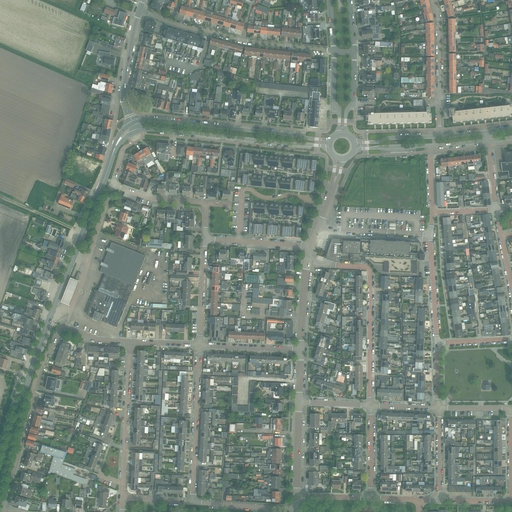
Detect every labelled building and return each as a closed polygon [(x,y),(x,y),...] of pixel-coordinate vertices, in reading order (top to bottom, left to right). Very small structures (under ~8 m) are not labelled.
[(175,5),(169,2),(165,0),(163,0),(153,0),(153,2),(162,6),(164,3),(164,2),(168,4),(167,7),(174,9),(171,16),(175,18),(177,13),(178,10),(174,9),(175,5)] [(300,0),(301,0),(305,0),(306,5),(308,5),(309,11),(315,11),(315,8),(316,8),(315,0),(300,0)] [(509,8),(510,8),(511,7),(511,0),(508,1),(505,2),(502,2),(503,6),(506,6),(506,8),(509,8)] [(188,1),(187,5),(188,5),(186,16),(192,17),(194,10),(196,5),(193,4),(191,9),(188,8),(189,6),(190,6),(191,2),(188,1)] [(422,9),(430,7),(428,1),(420,3),(422,9)] [(150,7),(160,11),(161,8),(164,9),(165,7),(162,6),(153,2),(150,7)] [(179,14),(186,16),(188,5),(187,5),(185,5),(185,7),(181,6),(179,14)] [(394,6),(375,8),(369,8),(369,11),(360,12),(361,19),(369,18),(372,18),(372,11),(395,9),(394,6)] [(114,17),(126,20),(127,14),(119,12),(119,11),(118,10),(116,10),(115,10),(115,11),(106,7),(103,13),(114,17)] [(431,14),(430,7),(422,9),(424,16),(431,14)] [(446,11),(448,17),(454,16),(453,12),(456,12),(455,9),(446,11)] [(198,19),(200,12),(194,10),(192,17),(198,19)] [(226,11),(224,15),(226,16),(223,26),(229,28),(232,17),(229,17),(229,20),(225,19),(226,16),(228,16),(229,12),(226,11)] [(200,12),(198,19),(204,21),(206,13),(200,12)] [(311,22),(313,22),(318,21),(317,14),(309,15),(309,12),(302,13),(303,16),(307,16),(307,19),(311,18),(311,22)] [(213,15),(206,13),(204,21),(211,22),(213,15)] [(217,24),(223,26),(226,16),(224,15),(220,14),(219,17),(217,24)] [(433,20),(431,14),(424,16),(425,22),(433,20)] [(219,17),(213,15),(211,22),(217,24),(219,17)] [(248,26),(247,32),(254,33),(255,22),(255,19),(254,19),(254,15),(252,15),(251,19),(250,19),(250,24),(252,24),(252,27),(248,26)] [(232,17),(229,28),(236,29),(238,22),(238,19),(237,19),(237,17),(235,17),(232,16),(232,17)] [(112,24),(119,26),(124,27),(126,20),(114,17),(112,24)] [(375,27),(379,27),(378,24),(373,24),(373,21),(369,21),(369,18),(361,19),(362,25),(370,25),(370,28),(375,27)] [(156,24),(147,21),(144,31),(154,33),(156,24)] [(238,22),(236,29),(242,31),(244,24),(238,22)] [(303,27),(303,33),(303,38),(305,39),(306,33),(309,33),(309,39),(314,39),(314,40),(316,40),(316,39),(319,39),(318,29),(312,29),(312,26),(303,27)] [(373,40),(378,40),(379,39),(378,34),(380,34),(380,27),(379,27),(375,27),(370,28),(368,28),(369,31),(362,31),(363,39),(368,38),(372,38),(373,40)] [(168,39),(171,29),(168,28),(168,29),(166,28),(165,29),(162,29),(160,35),(163,36),(163,37),(168,39)] [(149,35),(148,35),(143,34),(141,44),(151,46),(153,36),(149,35)] [(114,35),(112,40),(116,41),(113,47),(118,48),(118,46),(122,48),(125,39),(121,38),(117,36),(114,35)] [(218,40),(211,39),(208,49),(215,51),(216,47),(218,40)] [(224,42),(218,40),(216,47),(222,49),(224,42)] [(230,44),(224,42),(222,49),(222,50),(224,51),(225,49),(228,50),(230,44)] [(375,46),(369,46),(364,46),(364,54),(374,54),(374,57),(382,57),(382,54),(375,54),(376,52),(376,50),(375,49),(375,47),(392,48),(392,43),(375,42),(375,46)] [(237,46),(230,44),(228,50),(235,52),(237,46)] [(148,48),(145,47),(140,46),(139,52),(151,55),(154,56),(155,53),(147,51),(148,48)] [(243,47),(237,46),(235,52),(241,54),(243,47)] [(110,53),(100,51),(99,53),(100,54),(100,56),(103,56),(101,63),(108,64),(107,66),(111,67),(111,65),(114,65),(115,58),(109,57),(110,53)] [(138,58),(149,60),(151,55),(139,52),(138,58)] [(307,71),(307,66),(311,66),(311,62),(311,55),(305,54),(304,62),(303,71),(307,71)] [(382,57),(374,57),(374,60),(364,60),(364,68),(367,68),(367,71),(372,71),(372,68),(375,68),(376,66),(376,65),(375,63),(373,63),(373,61),(382,61),(382,57)] [(138,58),(136,63),(144,65),(148,66),(150,60),(149,60),(138,58)] [(312,60),(312,64),(316,64),(316,69),(316,73),(324,73),(324,68),(325,68),(325,65),(324,65),(324,60),(317,60),(312,60)] [(136,63),(135,68),(143,70),(149,71),(150,68),(148,68),(148,66),(144,65),(136,63)] [(224,66),(223,71),(229,72),(231,65),(229,64),(228,67),(224,66)] [(135,69),(134,74),(143,76),(146,77),(154,79),(154,75),(151,75),(151,74),(148,73),(147,75),(143,74),(144,71),(143,71),(135,69)] [(363,75),(363,82),(376,82),(376,71),(370,71),(370,75),(363,75)] [(133,79),(145,81),(150,83),(155,84),(157,84),(157,82),(150,80),(145,79),(146,77),(143,76),(134,74),(133,79)] [(422,78),(414,78),(412,75),(408,78),(406,78),(402,78),(401,78),(401,83),(422,84),(422,78)] [(169,87),(174,88),(175,89),(178,80),(172,78),(169,87)] [(145,81),(133,79),(131,87),(144,90),(145,85),(145,81)] [(99,90),(100,90),(112,93),(114,85),(106,83),(101,82),(99,90)] [(363,88),(363,95),(366,96),(367,96),(367,98),(371,99),(371,92),(375,92),(387,92),(387,90),(387,86),(387,85),(380,85),(375,85),(375,88),(368,88),(363,88)] [(219,117),(219,109),(220,106),(220,102),(222,88),(221,87),(218,87),(217,88),(215,100),(215,101),(214,105),(214,108),(213,117),(219,117)] [(317,128),(320,98),(325,98),(325,87),(322,87),(322,90),(320,90),(320,89),(310,88),(309,93),(309,107),(308,113),(308,119),(310,119),(309,127),(317,128)] [(189,109),(189,114),(194,115),(196,96),(197,93),(191,92),(189,106),(189,109)] [(196,96),(194,115),(200,115),(200,110),(201,108),(202,108),(202,102),(199,102),(200,92),(197,92),(197,93),(196,96)] [(101,103),(103,103),(111,105),(112,97),(103,95),(102,96),(100,95),(99,99),(101,99),(101,103)] [(153,107),(158,108),(160,100),(161,96),(159,95),(159,96),(156,95),(155,100),(155,99),(153,107)] [(166,97),(161,96),(160,100),(158,108),(163,110),(165,101),(166,97)] [(220,117),(227,118),(228,109),(231,110),(231,108),(232,96),(229,96),(228,106),(225,106),(224,111),(220,111),(220,117)] [(262,117),(263,112),(263,108),(266,109),(266,106),(266,104),(267,100),(267,96),(264,96),(263,106),(260,106),(260,107),(256,107),(255,116),(262,117)] [(174,102),(173,105),(172,112),(179,113),(179,106),(180,106),(180,102),(180,98),(178,97),(177,102),(175,101),(174,102)] [(304,122),(304,117),(305,113),(304,113),(304,112),(307,112),(309,100),(302,99),(302,104),(305,105),(304,109),(302,109),(302,113),(298,113),(297,121),(304,122)] [(203,108),(202,115),(209,116),(210,108),(213,108),(213,101),(209,100),(208,100),(207,105),(203,105),(203,108)] [(275,118),(275,113),(276,109),(273,109),(274,101),(267,100),(266,104),(266,106),(270,106),(269,109),(268,118),(275,118)] [(249,115),(250,111),(250,109),(253,109),(254,103),(247,103),(246,108),(242,108),(242,115),(249,115)] [(491,118),(491,117),(495,117),(495,118),(498,117),(498,116),(502,116),(502,117),(505,117),(505,116),(509,115),(509,116),(511,115),(511,113),(511,105),(508,106),(508,107),(455,113),(454,108),(448,109),(449,117),(452,117),(453,123),(456,122),(456,121),(460,121),(460,122),(463,121),(463,120),(467,120),(467,121),(470,121),(470,120),(474,119),(474,120),(477,120),(477,119),(481,118),(481,119),(484,119),(484,118),(488,118),(488,119),(491,118)] [(431,123),(431,114),(429,114),(429,113),(430,112),(429,108),(426,108),(426,114),(374,115),(374,106),(365,107),(365,116),(365,120),(368,120),(368,124),(372,124),(372,123),(375,123),(375,124),(379,124),(379,123),(383,123),(383,124),(387,124),(387,123),(390,123),(390,124),(394,124),(394,123),(398,123),(398,124),(401,123),(401,122),(405,122),(405,123),(409,123),(409,122),(412,122),(412,123),(416,123),(416,122),(420,122),(420,123),(424,123),(424,122),(427,122),(427,123),(431,123)] [(98,117),(102,118),(103,114),(108,115),(109,110),(102,108),(101,110),(98,109),(97,112),(93,111),(92,115),(97,116),(98,117)] [(291,120),(292,115),(292,111),(288,110),(288,112),(284,112),(283,119),(291,120)] [(113,121),(112,121),(105,119),(104,123),(103,123),(102,127),(111,130),(113,121)] [(110,135),(111,130),(102,127),(99,127),(98,133),(110,135)] [(108,142),(110,137),(95,134),(94,135),(96,135),(96,139),(98,140),(108,142)] [(79,147),(83,148),(83,150),(88,151),(89,149),(84,148),(85,143),(80,142),(79,147)] [(157,149),(157,153),(160,153),(159,160),(165,161),(165,154),(169,154),(169,150),(170,145),(158,144),(157,149)] [(100,154),(104,156),(107,149),(101,147),(99,151),(92,148),(91,153),(99,155),(100,154)] [(146,147),(138,152),(145,164),(149,162),(153,159),(146,147)] [(192,160),(193,156),(193,154),(194,148),(187,147),(185,159),(183,159),(182,165),(182,168),(186,168),(187,165),(188,165),(189,160),(192,160)] [(226,151),(225,156),(225,158),(225,162),(229,162),(229,166),(233,167),(234,159),(235,152),(226,151)] [(95,158),(103,161),(104,156),(100,154),(99,155),(91,153),(87,152),(86,155),(93,158),(94,156),(95,156),(95,158)] [(133,155),(136,160),(137,162),(138,161),(141,166),(142,165),(143,166),(145,164),(138,152),(133,155)] [(509,178),(511,177),(511,166),(510,152),(504,153),(506,162),(501,163),(502,172),(508,171),(509,178)] [(240,153),(239,160),(242,161),(244,161),(244,163),(248,164),(248,165),(254,166),(254,164),(263,165),(262,167),(268,167),(268,166),(277,167),(277,168),(282,169),(282,167),(291,168),(291,170),(296,170),(297,169),(306,170),(305,171),(311,172),(311,170),(316,171),(317,161),(311,160),(311,161),(307,160),(297,159),(293,159),(293,158),(283,157),(279,157),(269,155),(269,156),(264,155),(254,154),(250,154),(250,153),(245,153),(240,153)] [(89,162),(84,160),(79,158),(76,157),(74,161),(82,163),(80,167),(86,170),(89,162)] [(440,159),(441,167),(442,171),(448,170),(447,159),(440,159)] [(158,168),(162,174),(165,172),(162,166),(161,166),(157,160),(155,161),(159,168),(158,168)] [(128,163),(126,170),(132,172),(136,173),(138,169),(136,169),(136,166),(133,165),(128,163)] [(123,179),(125,180),(134,184),(137,177),(132,176),(132,174),(125,171),(123,179)] [(240,178),(237,177),(237,183),(241,184),(247,185),(247,184),(251,185),(261,186),(265,186),(265,187),(275,188),(279,188),(290,189),(294,190),(304,191),(308,191),(308,192),(313,192),(314,182),(310,181),(310,180),(305,179),(304,181),(295,180),(296,178),(290,178),(290,179),(281,178),(281,177),(276,176),(276,178),(267,177),(267,175),(262,175),(261,176),(252,175),(253,174),(247,173),(247,174),(242,174),(242,178),(240,178)] [(203,196),(203,191),(203,189),(206,189),(207,184),(208,177),(204,176),(203,186),(200,186),(200,189),(196,189),(196,196),(203,196)] [(76,183),(66,179),(64,184),(73,188),(76,183)] [(488,188),(487,181),(481,182),(479,182),(479,186),(475,186),(476,189),(488,188)] [(230,199),(230,194),(230,192),(234,192),(234,182),(228,182),(228,191),(223,191),(222,198),(230,199)] [(179,189),(179,185),(170,184),(169,193),(176,194),(177,190),(177,189),(179,189)] [(217,197),(217,192),(217,188),(214,187),(213,188),(211,187),(211,184),(207,184),(206,189),(207,189),(207,190),(210,190),(209,197),(217,197)] [(52,186),(48,195),(59,200),(63,191),(52,186)] [(190,195),(190,190),(190,187),(180,186),(180,191),(182,191),(183,191),(182,195),(190,195)] [(74,192),(80,195),(87,198),(89,193),(82,190),(81,192),(75,190),(74,192)] [(505,204),(511,203),(511,195),(504,196),(503,192),(499,192),(500,199),(504,199),(505,204)] [(71,197),(80,201),(84,203),(87,198),(80,195),(78,197),(77,197),(78,196),(72,193),(71,197)] [(73,201),(69,200),(64,198),(65,196),(62,195),(58,204),(70,209),(73,201)] [(41,207),(44,200),(36,197),(33,204),(41,207)] [(124,206),(130,208),(130,209),(135,211),(136,211),(140,213),(142,207),(138,206),(138,205),(136,204),(126,201),(126,203),(124,202),(123,203),(123,205),(124,206)] [(255,203),(251,203),(249,217),(252,217),(253,211),(254,211),(254,213),(264,214),(263,215),(269,215),(269,214),(278,215),(278,216),(283,217),(283,215),(292,216),(292,217),(298,218),(298,216),(302,217),(303,207),(298,206),(294,206),(283,205),(279,205),(269,204),(265,204),(255,203)] [(157,210),(157,217),(161,218),(160,222),(164,222),(164,218),(165,216),(165,211),(157,210)] [(175,212),(167,211),(167,223),(171,223),(171,231),(176,231),(177,224),(174,224),(175,212)] [(128,222),(126,222),(128,219),(127,218),(128,215),(122,212),(119,220),(119,222),(126,224),(128,222)] [(185,220),(195,220),(195,216),(194,216),(194,213),(178,212),(177,219),(181,220),(181,216),(186,216),(185,220)] [(490,221),(489,214),(482,215),(479,216),(480,222),(471,224),(490,221)] [(443,218),(443,225),(462,224),(462,223),(464,223),(463,216),(459,216),(460,223),(457,224),(457,221),(453,221),(454,224),(451,224),(450,217),(443,218)] [(249,222),(248,233),(252,234),(262,235),(263,235),(267,235),(277,236),(281,236),(291,237),(295,237),(301,238),(302,228),(297,227),(297,226),(291,225),(291,227),(282,226),(283,225),(277,224),(277,226),(268,225),(268,224),(263,223),(263,225),(254,224),(254,223),(252,222),(249,222)] [(128,228),(122,226),(117,224),(115,231),(117,231),(115,236),(123,239),(125,234),(126,234),(128,228)] [(443,225),(444,232),(451,231),(451,227),(457,227),(457,229),(463,229),(462,224),(443,225)] [(486,237),(486,240),(493,239),(492,233),(485,234),(485,233),(482,234),(482,232),(479,232),(479,235),(473,235),(474,239),(486,237)] [(188,233),(183,233),(180,233),(180,236),(180,239),(185,239),(185,242),(181,242),(193,243),(193,236),(188,235),(188,233)] [(420,243),(392,241),(392,240),(391,240),(391,239),(390,239),(389,239),(389,240),(388,240),(388,241),(340,238),(340,239),(331,238),(325,259),(335,262),(340,262),(340,258),(349,259),(349,260),(349,261),(350,261),(350,262),(351,262),(352,261),(352,260),(352,259),(362,260),(362,261),(362,262),(363,262),(364,262),(365,262),(365,261),(365,260),(368,260),(381,274),(418,276),(419,260),(424,261),(424,254),(419,254),(420,243)] [(44,240),(42,246),(48,248),(56,251),(61,252),(65,241),(60,239),(59,239),(57,244),(54,243),(50,242),(44,240)] [(163,240),(149,239),(148,247),(162,248),(162,243),(163,240)] [(480,244),(480,247),(494,244),(493,239),(486,240),(487,243),(480,244)] [(193,243),(181,242),(178,242),(178,248),(179,248),(179,251),(187,251),(187,249),(192,249),(193,243)] [(117,327),(142,263),(145,256),(112,243),(109,249),(107,248),(106,251),(108,252),(104,263),(102,262),(100,265),(102,266),(100,272),(103,273),(105,274),(99,288),(97,287),(86,315),(90,317),(90,318),(92,319),(100,322),(101,321),(117,327)] [(49,249),(48,254),(47,255),(59,258),(61,253),(49,249)] [(228,260),(229,259),(229,254),(226,254),(226,251),(219,250),(219,253),(219,254),(219,255),(217,255),(216,259),(228,260)] [(496,257),(495,251),(487,252),(487,254),(481,255),(481,259),(484,259),(496,257)] [(246,259),(246,257),(246,252),(239,252),(238,259),(244,260),(243,263),(245,263),(244,271),(248,271),(248,269),(249,260),(246,259)] [(293,263),(294,256),(287,256),(288,252),(281,252),(280,258),(283,259),(283,263),(287,263),(293,263)] [(57,264),(59,258),(47,255),(46,254),(45,257),(48,258),(47,260),(57,264)] [(180,264),(181,264),(192,265),(192,258),(187,258),(187,255),(179,255),(178,261),(180,261),(180,264)] [(49,264),(48,267),(55,269),(57,264),(47,260),(42,258),(41,262),(47,265),(47,263),(49,264)] [(497,262),(490,264),(491,266),(482,267),(483,270),(484,270),(484,271),(498,268),(497,262)] [(191,271),(192,265),(181,264),(180,270),(177,270),(176,275),(186,276),(186,271),(191,271)] [(34,277),(49,282),(50,279),(52,280),(54,274),(43,270),(43,271),(37,269),(36,272),(35,272),(34,277)] [(336,270),(329,270),(328,273),(322,271),(320,277),(330,280),(331,277),(332,277),(333,275),(334,275),(336,270)] [(447,280),(458,278),(457,278),(457,275),(454,275),(453,272),(446,273),(447,280)] [(353,273),(353,276),(356,276),(356,279),(348,279),(348,281),(342,281),(342,282),(350,282),(356,282),(362,282),(362,276),(361,276),(361,273),(353,273)] [(500,280),(499,274),(489,276),(490,279),(487,279),(488,282),(485,282),(486,283),(500,280)] [(180,287),(185,288),(185,287),(190,288),(191,281),(186,281),(186,277),(170,276),(170,281),(180,282),(180,287)] [(293,277),(288,276),(285,276),(285,279),(283,279),(277,278),(277,286),(286,286),(286,282),(292,282),(293,277)] [(319,283),(325,285),(328,286),(331,287),(332,284),(329,283),(330,280),(320,277),(319,283)] [(448,286),(455,285),(455,281),(460,280),(460,278),(457,278),(458,278),(447,280),(448,286)] [(79,284),(70,280),(62,304),(70,307),(79,284)] [(317,289),(324,291),(325,285),(319,283),(317,289)] [(383,292),(389,292),(389,289),(388,289),(388,287),(390,287),(390,284),(381,283),(381,289),(384,289),(383,292)] [(449,293),(459,291),(463,290),(470,289),(469,285),(462,286),(463,287),(456,288),(455,285),(448,286),(449,293)] [(286,287),(281,287),(277,287),(276,290),(276,291),(280,291),(280,293),(282,293),(282,296),(285,296),(285,297),(292,297),(292,290),(286,290),(286,287)] [(504,294),(503,287),(496,288),(497,291),(488,292),(488,291),(481,292),(481,290),(479,290),(480,293),(481,293),(482,296),(479,296),(486,296),(486,295),(491,295),(504,294)] [(47,292),(43,291),(34,288),(33,293),(37,294),(36,296),(40,297),(39,300),(44,302),(47,292)] [(317,298),(323,300),(328,301),(328,298),(326,298),(327,294),(323,293),(324,291),(317,289),(315,294),(318,295),(317,298)] [(382,302),(395,302),(391,301),(391,299),(393,298),(393,297),(393,296),(392,295),(392,292),(389,292),(383,292),(383,295),(382,302)] [(416,306),(423,306),(421,306),(421,303),(422,303),(422,297),(405,296),(405,298),(410,299),(410,300),(415,300),(415,302),(416,302),(416,306)] [(465,303),(465,304),(474,302),(475,302),(474,296),(467,297),(468,303),(465,303)] [(179,305),(179,310),(184,310),(184,306),(189,306),(190,300),(184,299),(184,300),(184,305),(182,305),(182,306),(179,305)] [(272,310),(272,316),(288,317),(288,309),(291,309),(292,301),(282,300),(282,308),(280,308),(280,313),(276,313),(277,308),(272,308),(272,310)] [(485,308),(505,306),(505,300),(498,301),(498,303),(484,304),(485,308)] [(321,304),(320,310),(330,313),(330,310),(333,311),(335,304),(328,302),(327,305),(321,304)] [(410,315),(425,316),(425,309),(423,309),(423,306),(416,306),(415,311),(411,311),(410,315)] [(29,316),(34,318),(38,319),(41,310),(35,308),(34,310),(30,309),(29,313),(25,312),(23,316),(29,317),(29,316)] [(318,316),(325,318),(325,317),(327,318),(327,319),(330,320),(331,316),(329,315),(330,313),(320,310),(318,316)] [(162,311),(162,321),(164,321),(164,313),(173,313),(173,311),(162,311)] [(496,319),(507,318),(506,312),(499,313),(499,315),(486,316),(487,320),(489,320),(489,319),(496,319)] [(21,322),(32,325),(34,321),(22,317),(23,316),(19,314),(17,321),(20,322),(21,322)] [(325,318),(318,316),(316,321),(323,324),(325,318)] [(131,330),(137,330),(137,323),(137,319),(131,319),(131,321),(127,321),(126,327),(131,327),(131,330)] [(276,334),(276,331),(269,330),(270,323),(276,324),(277,323),(277,320),(267,319),(266,333),(269,333),(269,340),(276,340),(276,334)] [(20,322),(17,321),(13,320),(12,323),(24,327),(24,328),(31,331),(32,325),(21,322),(20,322)] [(150,321),(149,330),(155,331),(155,326),(160,326),(160,323),(160,320),(156,320),(156,323),(156,324),(154,324),(154,321),(150,321)] [(292,321),(283,320),(283,323),(283,325),(283,327),(286,328),(286,332),(286,334),(286,339),(291,339),(292,321)] [(336,328),(323,324),(316,321),(314,327),(317,328),(316,331),(322,333),(325,333),(327,328),(328,328),(328,329),(335,331),(336,328)] [(166,331),(172,332),(172,325),(172,322),(168,322),(168,324),(166,324),(166,323),(162,323),(161,326),(166,326),(166,331)] [(0,325),(18,331),(20,332),(19,335),(22,336),(21,339),(20,339),(19,340),(18,341),(19,342),(22,343),(30,346),(31,340),(24,338),(25,334),(27,335),(28,331),(0,323),(0,325)] [(179,325),(178,332),(184,332),(184,327),(189,327),(189,324),(184,324),(184,325),(179,325)] [(490,331),(490,326),(484,326),(484,331),(482,332),(508,330),(507,324),(497,325),(498,328),(495,328),(495,330),(490,331)] [(283,332),(286,332),(286,328),(283,327),(283,331),(276,331),(276,334),(276,340),(283,341),(283,334),(283,332)] [(333,337),(327,335),(324,335),(323,337),(320,337),(319,342),(328,345),(330,340),(332,340),(333,337)] [(75,342),(73,341),(65,338),(63,343),(62,342),(60,345),(59,345),(59,347),(60,347),(70,351),(72,346),(73,347),(75,342)] [(12,350),(10,356),(17,358),(22,360),(23,354),(26,354),(28,350),(23,348),(21,348),(22,345),(12,342),(11,345),(17,347),(15,351),(12,350)] [(329,346),(328,345),(319,342),(317,348),(330,352),(331,352),(331,349),(328,348),(329,346)] [(57,352),(58,352),(68,356),(70,351),(60,347),(59,350),(57,350),(57,352)] [(382,358),(387,359),(387,358),(391,358),(391,356),(386,355),(386,352),(395,353),(395,350),(380,349),(379,355),(382,355),(382,358)] [(352,360),(361,360),(361,356),(362,356),(362,351),(350,351),(350,354),(353,354),(353,353),(356,353),(356,356),(352,356),(352,360)] [(55,357),(56,357),(66,361),(68,356),(58,352),(57,355),(56,355),(55,357)] [(0,366),(6,369),(8,361),(2,359),(4,355),(0,353),(0,366)] [(320,362),(322,356),(315,354),(314,359),(319,361),(318,364),(323,366),(324,363),(320,362)] [(66,361),(56,357),(55,360),(54,360),(54,362),(56,362),(54,366),(62,368),(63,365),(65,366),(66,361)] [(381,368),(402,369),(402,368),(397,368),(397,366),(391,365),(388,364),(388,362),(387,362),(387,359),(382,358),(382,361),(381,361),(381,368)] [(356,366),(356,372),(362,372),(362,366),(356,366),(356,362),(351,362),(351,366),(356,366)] [(422,364),(408,363),(408,365),(415,365),(415,368),(413,368),(413,371),(421,372),(421,369),(422,369),(422,364)] [(52,373),(56,374),(60,375),(65,376),(66,373),(61,372),(61,369),(53,367),(52,373)] [(186,376),(186,371),(179,371),(179,376),(182,376),(182,382),(188,382),(188,376),(186,376)] [(421,375),(421,372),(413,371),(412,371),(412,375),(415,375),(415,378),(412,377),(411,381),(409,380),(409,381),(425,382),(425,375),(421,375)] [(321,388),(323,381),(324,378),(318,376),(318,378),(313,376),(312,382),(316,383),(315,386),(321,388)] [(331,377),(328,377),(328,376),(327,379),(324,378),(323,381),(321,388),(327,390),(329,383),(330,381),(331,377)] [(55,379),(46,377),(44,389),(53,391),(54,384),(57,385),(58,381),(55,380),(55,379)] [(396,381),(395,397),(401,397),(402,390),(398,390),(399,380),(401,380),(401,385),(404,385),(404,378),(396,378),(396,381)] [(327,390),(332,392),(334,385),(335,382),(333,381),(333,382),(330,381),(329,383),(327,390)] [(343,392),(345,388),(345,386),(345,385),(335,382),(334,385),(332,392),(338,393),(339,391),(343,392)] [(279,398),(279,396),(282,396),(283,388),(278,388),(278,383),(271,383),(265,383),(265,387),(271,387),(271,392),(274,392),(274,397),(274,398),(278,398),(279,398)] [(362,390),(362,385),(356,385),(353,385),(353,395),(356,395),(356,390),(362,390)] [(405,399),(405,401),(408,401),(408,399),(408,395),(417,396),(417,399),(421,400),(423,400),(424,394),(405,393),(405,399)] [(37,405),(42,406),(44,407),(44,408),(48,408),(49,405),(51,405),(54,406),(55,399),(51,398),(43,396),(42,399),(40,399),(39,400),(38,400),(37,405)] [(204,404),(204,407),(212,408),(212,404),(209,404),(209,400),(212,401),(212,398),(209,398),(203,397),(202,404),(204,404)] [(140,405),(140,408),(135,408),(135,415),(141,415),(144,415),(145,408),(147,409),(147,406),(140,405)] [(44,408),(37,406),(36,411),(43,413),(43,411),(48,411),(47,413),(49,413),(49,417),(54,418),(55,414),(54,414),(54,413),(60,414),(61,411),(57,410),(50,409),(48,408),(44,408)] [(157,416),(160,416),(160,406),(152,406),(152,409),(157,410),(157,416)] [(186,414),(187,407),(180,407),(180,413),(178,413),(177,416),(184,416),(185,413),(186,414)] [(114,415),(109,413),(108,413),(106,419),(112,421),(114,415)] [(77,418),(76,421),(86,424),(87,421),(90,421),(90,420),(80,416),(81,415),(79,414),(78,418),(77,418)] [(35,415),(33,420),(47,424),(50,425),(50,424),(53,425),(53,422),(48,421),(41,419),(42,417),(35,415)] [(346,426),(346,430),(339,430),(339,434),(346,434),(350,434),(350,429),(354,429),(354,422),(362,423),(362,415),(354,415),(354,422),(350,422),(350,426),(346,426)] [(112,421),(106,419),(103,424),(110,427),(112,421)] [(448,437),(451,437),(451,432),(455,432),(455,421),(448,421),(448,422),(445,422),(445,431),(448,431),(448,437)] [(98,429),(108,432),(110,427),(103,424),(102,428),(99,426),(100,423),(96,422),(94,427),(98,429)] [(229,423),(228,433),(236,433),(236,424),(229,423)] [(46,431),(31,426),(29,432),(37,435),(38,432),(45,434),(51,436),(51,435),(53,436),(54,432),(46,430),(46,431)] [(91,436),(98,439),(102,441),(104,438),(105,438),(108,432),(98,429),(96,435),(92,433),(91,436)] [(310,440),(322,440),(322,434),(328,434),(328,433),(328,431),(321,431),(321,434),(310,433),(310,440)] [(102,442),(97,440),(89,437),(88,440),(97,444),(95,449),(100,452),(103,446),(101,445),(102,442)] [(39,452),(43,453),(54,456),(53,458),(60,460),(63,462),(67,452),(32,441),(27,440),(25,445),(30,446),(29,449),(39,452)] [(86,453),(89,454),(90,450),(94,452),(92,455),(98,458),(100,452),(95,449),(88,447),(86,453)] [(43,453),(39,452),(38,455),(34,454),(28,452),(26,459),(36,462),(37,458),(42,459),(43,453)] [(91,459),(88,457),(87,460),(96,463),(98,458),(92,455),(91,459)] [(60,460),(53,458),(49,472),(73,481),(75,476),(73,475),(74,473),(75,469),(62,465),(63,462),(60,460)] [(24,465),(29,467),(38,470),(38,467),(35,465),(36,462),(26,459),(24,465)] [(84,459),(83,462),(86,463),(86,462),(89,464),(88,467),(94,469),(96,463),(87,460),(84,459)] [(31,484),(32,481),(40,483),(42,475),(32,472),(32,475),(29,474),(22,472),(20,479),(27,481),(26,482),(30,483),(31,484)] [(434,474),(428,474),(425,474),(425,477),(425,483),(427,483),(427,477),(428,477),(428,478),(434,478),(434,474)] [(73,481),(83,484),(83,485),(86,485),(86,480),(75,476),(73,481)] [(338,481),(333,481),(332,488),(340,488),(341,481),(343,481),(343,482),(347,483),(347,478),(347,477),(343,477),(343,479),(338,479),(338,481)] [(473,485),(473,491),(476,491),(476,493),(483,494),(483,487),(483,477),(476,477),(476,480),(479,480),(480,485),(473,485)] [(353,480),(348,480),(348,484),(353,484),(352,489),(353,489),(353,490),(356,490),(356,489),(360,489),(360,486),(361,486),(362,481),(357,481),(357,479),(353,479),(353,480)] [(381,490),(389,491),(389,479),(385,479),(385,483),(381,483),(381,490)] [(403,482),(403,489),(406,489),(406,491),(412,491),(412,485),(406,485),(406,482),(403,482)] [(85,498),(86,488),(86,485),(83,485),(83,490),(80,489),(80,498),(76,498),(76,501),(75,508),(82,508),(83,498),(85,498)] [(18,494),(24,496),(30,498),(33,488),(28,487),(27,489),(20,486),(18,494)] [(98,490),(100,490),(99,506),(106,506),(107,494),(108,494),(109,490),(105,490),(105,486),(98,486),(98,490)] [(261,494),(261,497),(279,497),(279,492),(271,492),(271,494),(267,494),(268,490),(258,489),(258,494),(261,494)] [(69,508),(70,503),(70,500),(70,498),(73,498),(73,492),(70,492),(70,495),(66,495),(66,500),(63,500),(62,507),(69,508)] [(46,503),(46,504),(49,504),(49,507),(53,507),(53,508),(55,508),(55,507),(56,507),(57,496),(49,496),(49,494),(46,494),(46,503)] [(16,498),(15,498),(14,502),(15,502),(15,503),(22,506),(21,509),(28,511),(30,505),(26,504),(27,500),(17,497),(16,498)]
